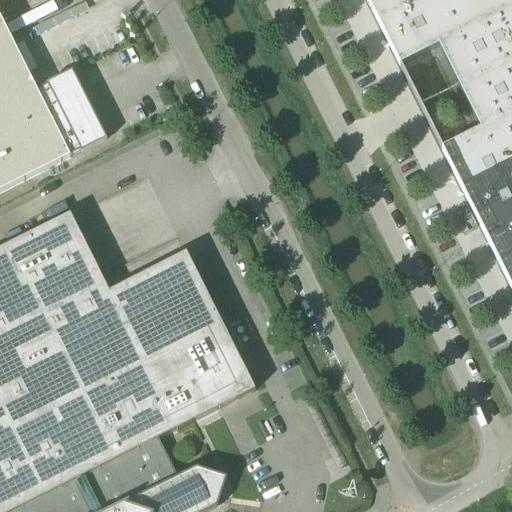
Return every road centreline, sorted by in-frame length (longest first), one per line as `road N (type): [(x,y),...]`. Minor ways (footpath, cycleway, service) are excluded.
road 1 (unclassified): [(169,0),(424,511)]
road 2 (unclassified): [(511,454),(286,0)]
road 3 (unknown): [(285,511),(301,442),(285,390),(161,164)]
road 4 (unknown): [(161,164),(0,243)]
